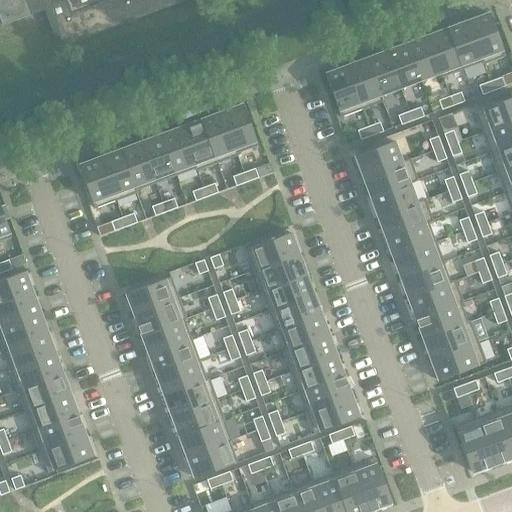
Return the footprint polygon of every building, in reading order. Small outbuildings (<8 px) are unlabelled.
[(0,0),(0,19),(2,26),(45,10),(59,48),(188,0),(0,0)] [(505,57),(489,15),(468,22),(484,65),(505,57)] [(484,65),(468,22),(448,30),(463,71),(482,63),(483,66),(484,65)] [(463,71),(448,30),(428,38),(442,78),(463,71)] [(442,78),(428,38),(407,45),(421,81),(440,74),(442,78)] [(421,81),(407,45),(387,53),(400,89),(421,81)] [(400,89),(387,53),(367,60),(380,96),(383,103),(381,96),(400,89)] [(380,96),(367,60),(347,68),(362,110),(383,103),(380,96)] [(347,68),(325,76),(341,118),(362,110),(347,68)] [(494,92),(505,88),(502,78),(490,82),(494,92)] [(490,82),(479,87),(483,96),(494,92),(490,82)] [(453,107),(465,103),(461,93),(450,97),(453,107)] [(450,97),(439,102),(442,111),(453,107),(450,97)] [(511,98),(474,113),(482,134),(511,122),(511,98)] [(243,106),(222,114),(238,157),(239,156),(238,154),(258,146),(243,106)] [(413,122),(424,118),(421,108),(409,113),(413,122)] [(409,113),(398,117),(402,126),(413,122),(409,113)] [(222,114),(202,121),(217,164),(238,157),(222,114)] [(202,121),(181,129),(197,172),(217,164),(202,121)] [(511,145),(511,122),(482,134),(490,154),(511,145)] [(372,137),(383,133),(380,123),(369,128),(372,137)] [(369,128),(357,132),(361,141),(372,137),(369,128)] [(181,129),(161,136),(176,177),(195,170),(196,172),(197,172),(181,129)] [(457,143),(453,132),(444,135),(448,146),(457,143)] [(161,136),(141,144),(156,184),(176,177),(161,136)] [(442,149),(438,137),(429,141),(433,152),(442,149)] [(411,160),(410,160),(401,163),(394,143),(355,157),(363,178),(411,160)] [(448,146),(452,158),(462,154),(457,143),(448,146)] [(141,144),(120,152),(136,194),(137,194),(137,191),(156,184),(141,144)] [(511,168),(511,145),(490,154),(497,174),(511,168)] [(433,152),(437,163),(447,160),(442,149),(433,152)] [(120,152),(100,159),(116,202),(136,194),(120,152)] [(100,159),(79,167),(95,210),(116,202),(100,159)] [(418,181),(411,160),(363,178),(371,198),(418,181)] [(511,191),(511,168),(497,174),(505,195),(511,191)] [(255,170),(244,174),(247,183),(259,179),(255,170)] [(473,183),(468,172),(459,176),(463,187),(473,183)] [(244,174),(233,178),(236,187),(247,183),(244,174)] [(457,189),(453,178),(444,181),(448,192),(457,189)] [(426,201),(425,200),(416,204),(409,185),(418,182),(418,181),(371,198),(378,218),(426,201)] [(463,187),(467,198),(477,195),(473,183),(463,187)] [(215,185),(203,189),(207,198),(218,194),(215,185)] [(203,189),(192,193),(196,202),(207,198),(203,189)] [(448,192),(452,204),(461,200),(457,189),(448,192)] [(174,200),(163,204),(166,213),(178,209),(174,200)] [(433,221),(426,201),(378,218),(386,239),(433,221)] [(163,204),(152,208),(155,217),(166,213),(163,204)] [(0,237),(10,234),(0,206),(0,237)] [(488,224),(483,213),(474,216),(478,228),(488,224)] [(134,215),(122,219),(126,228),(137,224),(134,215)] [(459,222),(463,233),(472,229),(468,218),(459,222)] [(122,219),(111,223),(115,232),(126,228),(122,219)] [(436,243),(429,224),(433,222),(433,221),(386,239),(393,259),(436,243)] [(478,228),(482,239),(492,235),(488,224),(478,228)] [(477,241),(472,229),(463,233),(467,244),(477,241)] [(291,234),(245,251),(253,272),(298,255),(291,234)] [(444,263),(436,243),(393,259),(401,279),(444,263)] [(503,265),(498,253),(489,257),(493,268),(503,265)] [(298,255),(253,272),(261,292),(306,275),(298,255)] [(219,256),(210,259),(214,270),(223,267),(219,256)] [(487,270),(483,259),(474,262),(478,274),(487,270)] [(12,270),(9,261),(0,264),(0,272),(1,275),(12,270)] [(204,261),(195,265),(199,276),(208,272),(204,261)] [(456,282),(455,281),(451,283),(444,263),(401,279),(408,300),(456,282)] [(493,268),(497,279),(507,276),(503,265),(493,268)] [(478,274),(482,285),(492,281),(487,270),(478,274)] [(0,306),(32,294),(25,273),(0,282),(0,306)] [(306,275),(261,292),(268,313),(313,296),(306,275)] [(171,278),(126,295),(134,316),(179,299),(171,278)] [(463,302),(456,282),(408,300),(416,320),(463,302)] [(232,290),(222,294),(227,305),(236,301),(232,290)] [(0,329),(40,314),(32,294),(0,306),(0,329)] [(217,296),(208,299),(212,311),(221,307),(217,296)] [(313,296),(268,313),(276,333),(321,316),(313,296)] [(179,299),(134,316),(142,336),(187,320),(179,299)] [(502,311),(498,299),(488,303),(493,314),(502,311)] [(236,301),(227,305),(231,316),(240,313),(236,301)] [(471,322),(470,322),(468,323),(461,304),(464,303),(463,302),(416,320),(423,340),(471,322)] [(221,307),(212,311),(216,322),(225,318),(221,307)] [(493,314),(497,326),(507,322),(502,311),(493,314)] [(0,344),(2,351),(47,335),(40,314),(0,329),(0,344)] [(321,316),(276,333),(276,334),(279,333),(285,351),(283,352),(283,353),(329,336),(321,316)] [(187,320),(142,336),(149,357),(192,341),(185,322),(187,321),(187,320)] [(478,343),(471,322),(423,340),(431,360),(478,343)] [(247,331),(238,334),(242,346),(251,342),(247,331)] [(10,372),(55,355),(47,335),(2,351),(10,372)] [(232,336),(223,340),(227,351),(236,348),(232,336)] [(329,336),(283,353),(291,373),(336,357),(329,336)] [(192,341),(149,357),(157,377),(200,361),(192,341)] [(251,342),(242,346),(246,357),(255,353),(251,342)] [(431,360),(439,381),(486,364),(478,343),(431,360)] [(236,348),(227,351),(231,362),(240,359),(236,348)] [(17,392),(62,375),(55,355),(10,372),(17,392)] [(336,357),(291,373),(298,394),(344,377),(336,357)] [(200,361),(157,377),(164,397),(209,380),(209,379),(207,380),(200,361)] [(505,370),(494,375),(497,384),(508,380),(505,370)] [(262,371),(253,375),(257,386),(266,383),(262,371)] [(25,412),(70,395),(62,375),(17,392),(25,412)] [(247,377),(238,380),(242,392),(251,388),(247,377)] [(344,377),(298,394),(306,414),(351,397),(344,377)] [(209,380),(164,397),(172,417),(217,401),(209,380)] [(476,381),(464,386),(468,395),(479,391),(476,381)] [(266,383),(257,386),(261,397),(270,394),(266,383)] [(457,399),(468,395),(464,386),(453,390),(457,399)] [(251,388),(242,392),(246,403),(255,399),(251,388)] [(32,432),(77,416),(70,395),(25,412),(32,432)] [(351,397),(306,414),(314,435),(359,418),(351,397)] [(217,401),(172,417),(179,438),(225,421),(217,401)] [(511,451),(511,405),(497,411),(511,451)] [(494,466),(511,458),(511,451),(497,411),(477,418),(494,466)] [(277,412),(268,415),(272,426),(281,423),(277,412)] [(40,453),(85,436),(77,416),(32,432),(40,453)] [(262,417),(253,421),(257,432),(266,429),(262,417)] [(473,473),(494,466),(477,418),(455,426),(473,473)] [(225,421),(179,438),(187,458),(232,441),(225,421)] [(281,423),(272,426),(276,438),(285,434),(281,423)] [(351,428),(340,432),(343,441),(354,437),(351,428)] [(266,429),(257,432),(261,443),(270,440),(266,429)] [(340,432),(328,436),(332,445),(343,441),(340,432)] [(48,474),(93,457),(85,436),(40,453),(48,474)] [(232,441),(187,458),(195,479),(238,463),(230,443),(232,442),(232,441)] [(0,450),(2,456),(12,453),(7,442),(0,444),(0,450)] [(310,443),(299,447),(303,456),(314,452),(310,443)] [(299,447),(288,451),(291,460),(303,456),(299,447)] [(270,458),(259,462),(262,471),(273,467),(270,458)] [(374,459),(353,467),(370,511),(391,504),(374,459)] [(259,462),(247,466),(251,475),(262,471),(259,462)] [(353,467),(332,474),(346,511),(369,511),(370,511),(353,467)] [(25,485),(20,473),(11,477),(15,488),(25,485)] [(229,473),(218,477),(222,486),(233,482),(229,473)] [(346,511),(332,474),(312,482),(323,511),(346,511)] [(218,477),(207,481),(210,490),(222,486),(218,477)] [(10,490),(6,479),(0,480),(0,491),(1,493),(10,490)] [(323,511),(312,482),(292,489),(300,511),(323,511)] [(300,511),(292,489),(272,497),(277,511),(300,511)] [(277,511),(272,497),(251,504),(254,511),(277,511)]
